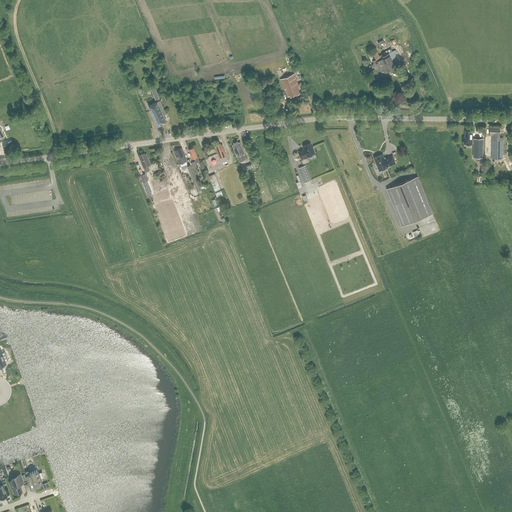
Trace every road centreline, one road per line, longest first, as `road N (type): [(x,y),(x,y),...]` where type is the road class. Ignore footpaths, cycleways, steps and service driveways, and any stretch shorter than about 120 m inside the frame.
road 1 (unclassified): [(0,164),(316,119),(511,121)]
road 2 (track): [(18,0),(16,37),(53,126),(55,156)]
